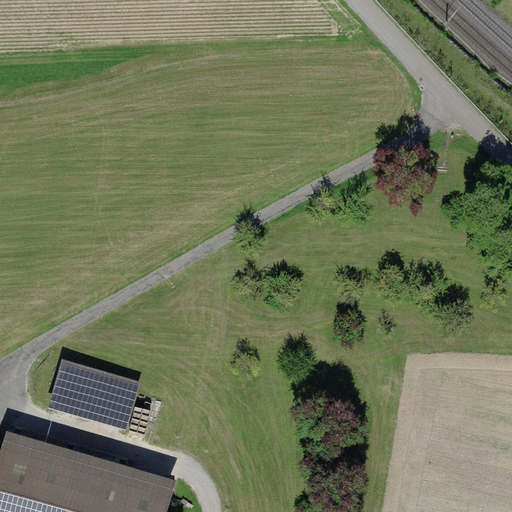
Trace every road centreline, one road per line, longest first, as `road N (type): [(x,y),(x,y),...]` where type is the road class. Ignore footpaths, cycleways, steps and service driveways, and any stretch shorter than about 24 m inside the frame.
road 1 (track): [(0,367),(422,134),(453,102)]
road 2 (residential): [(361,0),(511,163)]
